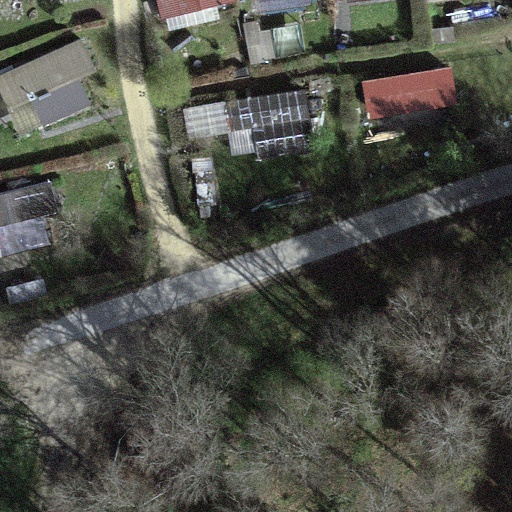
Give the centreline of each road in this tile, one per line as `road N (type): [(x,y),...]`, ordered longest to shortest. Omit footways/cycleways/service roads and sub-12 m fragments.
road 1 (unclassified): [(511,179),(0,349)]
road 2 (track): [(43,335),(24,511)]
